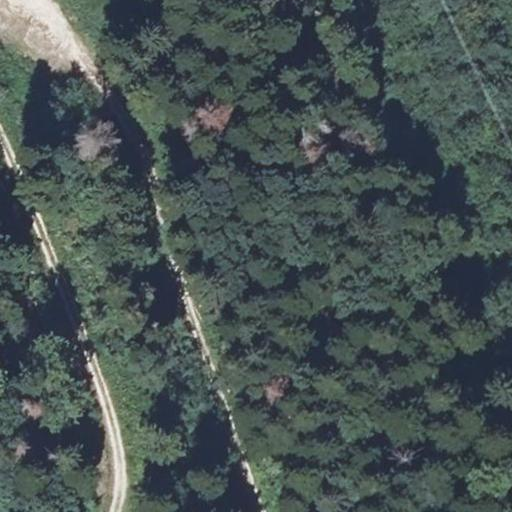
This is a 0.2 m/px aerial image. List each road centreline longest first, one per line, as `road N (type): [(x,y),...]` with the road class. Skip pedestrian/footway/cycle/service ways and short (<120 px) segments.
road 1 (track): [(33,0),(132,118),(255,511)]
road 2 (track): [(117,511),(122,487),(113,420),(0,141)]
